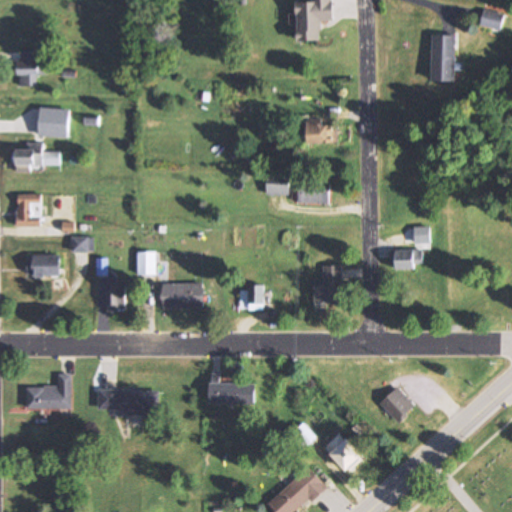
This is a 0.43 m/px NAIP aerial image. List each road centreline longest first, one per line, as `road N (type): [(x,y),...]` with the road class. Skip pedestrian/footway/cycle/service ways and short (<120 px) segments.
road 1 (residential): [(511,345),(0,342)]
road 2 (residential): [(372,345),(365,0)]
road 3 (primary): [(370,511),(511,384)]
